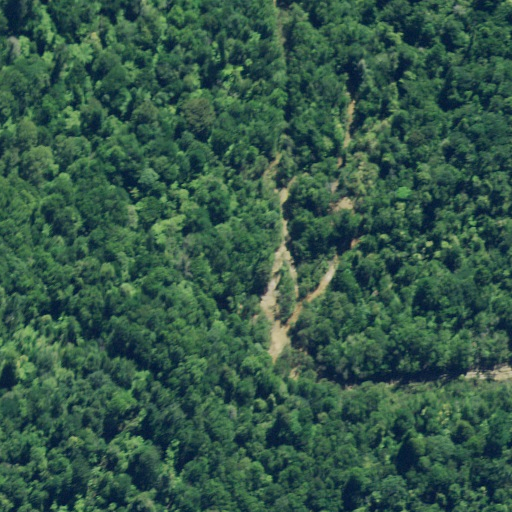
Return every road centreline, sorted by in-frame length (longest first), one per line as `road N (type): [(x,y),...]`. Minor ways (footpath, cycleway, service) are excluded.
road 1 (track): [(303,382),(281,187),(278,0)]
road 2 (track): [(0,198),(223,359),(303,382)]
road 3 (track): [(303,382),(432,372),(511,356)]
